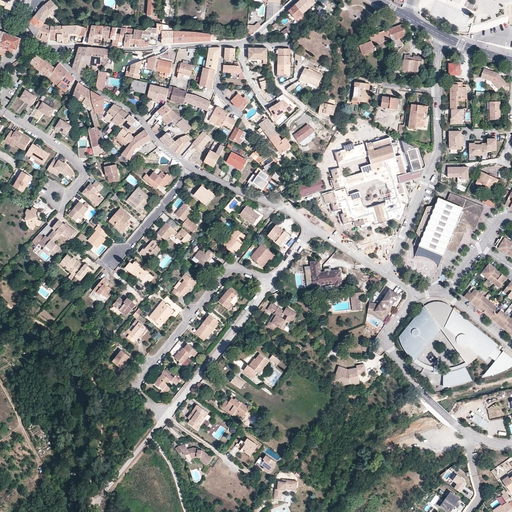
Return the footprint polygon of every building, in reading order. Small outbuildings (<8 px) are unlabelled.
[(0,0),(0,6),(0,5),(6,7),(5,9),(6,10),(6,9),(11,10),(10,11),(11,11),(12,11),(13,10),(12,10),(13,7),(14,7),(14,6),(13,6),(14,3),(15,1),(16,1),(16,0),(15,0),(0,0)] [(60,10),(51,0),(50,0),(48,2),(44,6),(51,13),(53,16),(53,15),(60,10)] [(267,0),(268,1),(267,10),(266,19),(266,22),(270,19),(279,10),(280,5),(280,0),(267,0)] [(303,14),(315,3),(313,0),(301,0),(299,2),(296,5),(303,14)] [(303,14),(296,5),(294,7),(291,9),(289,11),(296,20),(299,23),(306,17),(303,14)] [(48,15),(51,13),(44,6),(42,8),(37,14),(34,17),(44,23),(45,20),(48,15)] [(8,27),(11,15),(4,13),(0,24),(8,27)] [(30,23),(39,32),(41,29),(43,24),(44,23),(34,17),(34,18),(32,20),(30,23)] [(36,37),(39,32),(30,23),(28,27),(36,37)] [(261,27),(258,23),(254,26),(248,25),(247,32),(254,32),(255,33),(259,28),(261,27)] [(41,29),(39,32),(36,37),(44,41),(48,42),(48,43),(51,27),(43,24),(41,29)] [(175,27),(170,26),(162,24),(157,24),(157,29),(157,34),(162,34),(161,43),(163,43),(169,43),(174,43),(174,37),(174,31),(175,27)] [(83,27),(80,35),(84,37),(89,37),(92,25),(88,25),(87,28),(83,27)] [(92,25),(89,37),(88,44),(89,44),(92,45),(94,45),(94,43),(94,40),(95,36),(96,26),(92,25)] [(63,26),(51,27),(48,43),(54,43),(56,34),(58,34),(63,34),(63,33),(63,26)] [(65,26),(63,26),(63,33),(69,34),(73,34),(75,34),(76,35),(78,35),(79,35),(80,35),(83,27),(78,26),(76,26),(71,26),(65,26)] [(103,27),(96,26),(95,36),(94,40),(94,43),(101,44),(102,37),(103,32),(103,27)] [(403,26),(388,31),(392,42),(399,40),(407,37),(403,26)] [(103,32),(102,37),(104,38),(104,41),(107,41),(106,46),(109,47),(110,44),(110,42),(111,39),(110,39),(110,38),(111,36),(111,34),(111,33),(112,31),(113,27),(110,27),(103,27),(103,32)] [(118,28),(113,27),(112,31),(111,33),(111,34),(111,36),(110,38),(110,39),(111,39),(113,40),(111,47),(113,47),(115,47),(118,47),(118,46),(118,45),(118,43),(119,41),(119,40),(119,39),(120,36),(121,32),(122,28),(118,28)] [(127,29),(122,28),(121,32),(120,36),(119,39),(119,40),(119,41),(118,43),(118,45),(118,46),(118,47),(124,47),(124,46),(125,44),(125,42),(126,39),(126,35),(126,33),(127,29)] [(142,30),(135,30),(134,35),(142,37),(143,34),(151,35),(151,36),(156,37),(157,34),(157,29),(149,28),(145,31),(142,30)] [(290,31),(288,28),(281,34),(283,37),(290,31)] [(132,29),(127,29),(126,33),(126,35),(131,36),(130,39),(135,39),(139,39),(142,40),(142,37),(134,35),(135,30),(134,29),(132,29)] [(190,32),(174,31),(174,37),(174,43),(176,43),(183,42),(190,42),(197,42),(204,41),(211,41),(211,35),(206,34),(202,34),(198,33),(194,33),(190,32)] [(392,42),(388,31),(370,38),(371,42),(360,46),(364,56),(376,52),(375,49),(374,49),(372,44),(386,40),(387,43),(392,42)] [(4,32),(4,33),(0,44),(0,45),(0,47),(6,49),(6,50),(8,51),(13,53),(17,50),(21,39),(5,33),(4,32)] [(63,34),(58,34),(58,43),(61,43),(68,43),(69,34),(63,33),(63,34)] [(77,54),(85,56),(87,48),(79,47),(77,54)] [(86,63),(86,64),(89,65),(93,48),(87,48),(85,56),(83,62),(86,63)] [(113,54),(113,52),(111,51),(107,50),(105,49),(104,49),(101,49),(98,49),(93,48),(89,65),(93,65),(100,67),(102,58),(112,59),(113,57),(113,54)] [(207,57),(205,68),(212,69),(215,70),(217,70),(220,48),(205,48),(204,57),(207,57)] [(225,48),(224,59),(235,60),(236,49),(225,48)] [(259,48),(249,48),(249,59),(258,59),(258,64),(267,64),(267,63),(267,48),(259,48)] [(195,58),(196,50),(189,49),(188,57),(195,58)] [(286,49),(279,49),(278,75),(290,75),(290,61),(290,57),(290,53),(290,51),(290,50),(289,49),(286,49)] [(83,77),(86,64),(86,63),(83,62),(85,56),(77,54),(76,58),(74,64),(73,68),(76,71),(80,75),(83,77)] [(38,57),(36,55),(30,63),(35,67),(38,69),(39,70),(40,71),(46,62),(40,58),(38,57)] [(157,56),(157,55),(149,58),(147,68),(154,70),(156,60),(157,56)] [(420,72),(422,57),(413,56),(413,57),(409,57),(409,56),(404,55),(402,70),(420,72)] [(159,60),(156,60),(154,70),(165,73),(165,76),(167,77),(168,74),(170,74),(172,63),(163,61),(163,60),(159,59),(159,60)] [(126,76),(140,79),(141,75),(139,75),(140,70),(142,61),(131,65),(131,68),(127,67),(126,76)] [(49,78),(50,77),(52,73),(55,69),(48,64),(46,62),(40,71),(44,74),(47,77),(49,78)] [(59,63),(57,66),(56,67),(55,69),(52,73),(50,77),(49,78),(54,82),(58,86),(58,85),(59,84),(60,83),(62,81),(62,80),(63,79),(63,78),(64,77),(65,76),(67,72),(63,67),(59,63)] [(175,63),(175,64),(174,70),(172,75),(178,77),(178,78),(183,80),(184,74),(190,76),(191,73),(193,66),(181,63),(181,65),(175,63)] [(460,74),(460,63),(449,63),(449,75),(460,74)] [(205,68),(204,68),(200,85),(213,88),(216,75),(215,75),(215,70),(212,69),(205,68)] [(309,70),(305,68),(299,80),(308,84),(309,82),(318,86),(323,75),(314,71),(313,72),(312,74),(308,72),(309,70)] [(497,73),(483,68),(480,77),(492,81),(496,86),(498,85),(500,88),(501,86),(505,91),(509,91),(509,84),(506,84),(499,76),(498,76),(497,75),(496,74),(497,73)] [(233,71),(223,70),(223,72),(239,73),(242,79),(244,80),(242,76),(244,75),(243,72),(238,72),(233,71)] [(107,73),(99,71),(99,72),(96,87),(97,88),(100,90),(103,92),(107,73)] [(74,79),(67,72),(65,76),(64,77),(63,78),(63,79),(62,80),(62,81),(60,83),(59,84),(58,85),(58,86),(64,91),(66,92),(67,90),(69,88),(70,87),(71,85),(72,83),(74,79)] [(265,77),(259,79),(262,90),(268,88),(265,77)] [(147,83),(133,80),(131,90),(145,93),(147,83)] [(78,82),(76,89),(87,97),(87,88),(78,82)] [(367,88),(368,83),(355,82),(353,100),(361,101),(362,91),(365,91),(365,88),(367,88)] [(466,87),(462,86),(459,86),(458,84),(455,84),(450,84),(450,108),(451,108),(457,108),(457,99),(466,98),(466,87)] [(167,97),(168,90),(163,89),(163,88),(155,86),(155,87),(150,86),(148,97),(153,98),(152,102),(160,104),(161,100),(166,101),(167,97)] [(187,94),(187,92),(179,91),(179,92),(173,91),(174,88),(169,87),(168,90),(167,97),(171,98),(171,101),(184,104),(185,101),(186,96),(187,94)] [(98,119),(96,113),(96,112),(95,111),(94,109),(94,107),(93,105),(93,102),(92,99),(92,96),(91,93),(91,92),(87,88),(87,97),(83,103),(92,110),(91,113),(95,128),(100,126),(99,124),(98,119)] [(76,89),(73,96),(74,97),(83,103),(87,97),(76,89)] [(228,89),(224,89),(222,90),(223,93),(231,100),(236,94),(232,91),(231,92),(228,89)] [(20,98),(25,101),(26,100),(28,102),(27,103),(32,106),(37,97),(26,90),(20,98)] [(96,94),(91,92),(91,93),(92,96),(92,99),(93,102),(93,105),(94,107),(94,109),(95,111),(96,112),(96,113),(103,113),(104,101),(104,99),(101,97),(96,94)] [(192,97),(193,95),(187,94),(186,96),(185,101),(194,105),(195,99),(192,97)] [(250,101),(245,97),(243,99),(238,94),(231,101),(237,106),(238,105),(240,107),(239,108),(242,111),(248,104),(250,101)] [(208,110),(210,105),(211,102),(196,96),(195,99),(194,105),(208,111),(208,110)] [(397,109),(398,99),(382,97),(381,107),(397,109)] [(326,98),(321,100),(318,114),(328,116),(329,114),(333,115),(337,101),(326,98)] [(283,100),(268,108),(275,119),(287,111),(288,113),(293,109),(283,100)] [(42,103),(39,101),(35,108),(43,113),(44,111),(46,112),(45,114),(50,117),(55,109),(43,102),(42,103)] [(500,101),(490,101),(490,110),(490,119),(500,119),(500,101)] [(117,106),(114,105),(107,113),(110,115),(114,118),(122,109),(117,106)] [(165,105),(164,106),(161,108),(159,110),(158,111),(156,113),(156,114),(153,117),(155,119),(156,118),(158,119),(157,121),(158,122),(162,119),(163,117),(162,117),(171,111),(165,105)] [(215,107),(210,105),(208,110),(208,111),(207,113),(207,114),(206,115),(205,120),(209,122),(209,121),(215,124),(222,128),(223,125),(224,124),(225,122),(228,117),(228,115),(229,114),(226,112),(225,113),(223,111),(219,109),(215,107)] [(426,119),(427,107),(412,105),(409,127),(415,128),(415,126),(424,127),(424,119),(426,119)] [(464,122),(464,108),(457,108),(451,108),(451,123),(464,122)] [(114,118),(110,115),(108,117),(111,120),(112,121),(115,123),(117,125),(119,126),(121,123),(122,122),(125,119),(129,115),(126,112),(122,109),(114,118)] [(173,112),(171,111),(162,117),(163,117),(168,124),(172,121),(174,120),(171,117),(175,114),(174,113),(173,112)] [(310,116),(305,113),(296,121),(299,125),(307,122),(313,119),(310,116)] [(178,116),(175,114),(171,117),(174,120),(172,121),(176,125),(177,125),(183,119),(181,118),(180,118),(178,116)] [(132,117),(129,115),(125,119),(128,122),(138,129),(141,125),(139,123),(136,120),(134,118),(132,117)] [(236,121),(228,117),(225,122),(224,124),(223,125),(232,129),(236,121)] [(55,128),(60,130),(63,131),(62,132),(67,135),(72,126),(61,119),(55,128)] [(119,126),(121,128),(123,126),(125,126),(128,122),(125,119),(122,122),(121,123),(119,126)] [(185,121),(183,119),(177,125),(182,130),(185,133),(186,134),(192,128),(189,125),(185,121)] [(270,139),(277,134),(266,119),(263,121),(259,124),(261,127),(264,131),(270,139)] [(221,129),(222,128),(215,124),(209,121),(209,122),(214,125),(218,127),(221,129)] [(138,129),(128,122),(125,126),(134,133),(138,129)] [(313,132),(308,125),(294,135),(300,143),(313,132)] [(103,137),(102,134),(102,132),(101,128),(100,126),(95,128),(88,130),(91,140),(92,149),(94,156),(103,153),(108,152),(108,151),(107,149),(105,144),(104,142),(103,140),(103,137)] [(247,134),(236,127),(230,139),(237,143),(240,138),(243,140),(247,134)] [(123,129),(117,137),(127,148),(130,145),(135,138),(123,129)] [(15,132),(11,130),(5,141),(11,144),(12,142),(16,144),(17,143),(25,148),(31,139),(22,134),(21,135),(18,133),(19,132),(16,130),(15,132)] [(145,130),(135,138),(130,145),(127,148),(122,154),(117,160),(119,161),(120,161),(123,161),(124,162),(127,158),(130,160),(135,149),(153,140),(145,130)] [(449,131),(449,149),(461,149),(461,143),(463,143),(463,136),(461,136),(461,131),(449,131)] [(208,135),(203,132),(193,144),(201,150),(211,138),(208,135)] [(163,142),(169,148),(175,142),(172,139),(167,133),(160,139),(162,140),(163,142)] [(285,138),(282,140),(277,134),(270,139),(282,154),(292,147),(290,144),(285,138)] [(182,137),(180,138),(175,142),(169,148),(176,153),(184,142),(186,145),(190,140),(186,135),(182,137)] [(474,143),(469,143),(469,155),(487,155),(487,151),(496,151),(496,137),(492,137),(492,139),(487,139),(487,143),(482,143),(482,141),(474,141),(474,143)] [(372,143),(374,149),(375,154),(393,149),(390,138),(372,143)] [(411,174),(414,174),(404,141),(401,140),(411,172),(411,174)] [(404,141),(414,174),(419,172),(418,170),(422,169),(415,148),(414,148),(414,147),(404,141)] [(24,150),(25,148),(17,143),(16,144),(12,142),(11,144),(15,147),(16,145),(24,150)] [(179,153),(186,145),(184,142),(176,153),(177,153),(178,152),(179,153)] [(335,153),(337,161),(348,158),(347,156),(356,154),(356,156),(365,153),(365,151),(363,144),(354,147),(353,143),(344,146),(345,150),(335,153)] [(40,148),(33,144),(29,149),(33,151),(30,156),(43,164),(49,154),(45,151),(44,152),(39,149),(40,148)] [(225,147),(224,147),(221,145),(216,154),(210,151),(208,155),(206,157),(205,160),(204,162),(205,162),(214,167),(217,162),(220,155),(225,147)] [(85,154),(85,147),(78,148),(78,152),(78,153),(79,155),(79,156),(79,157),(80,157),(82,157),(85,158),(85,155),(87,155),(88,154),(85,154)] [(395,157),(393,149),(375,154),(374,149),(365,151),(365,153),(356,156),(356,154),(347,156),(348,158),(337,161),(339,168),(342,167),(341,164),(369,156),(371,164),(395,157)] [(254,153),(251,156),(255,160),(260,154),(257,151),(255,153),(254,153)] [(247,160),(232,152),(227,162),(242,170),(247,160)] [(406,173),(401,155),(395,157),(371,164),(361,167),(363,172),(364,177),(374,174),(375,179),(377,178),(386,183),(391,198),(384,200),(385,202),(367,208),(363,204),(359,192),(350,194),(350,195),(348,196),(346,191),(344,191),(335,194),(335,191),(324,194),(326,203),(331,202),(333,211),(342,208),(343,213),(341,214),(344,223),(354,220),(356,226),(361,224),(362,227),(370,225),(370,223),(373,222),(374,224),(391,219),(389,215),(399,212),(397,204),(401,202),(402,200),(400,194),(404,193),(401,183),(398,176),(406,173)] [(59,162),(54,159),(47,169),(52,172),(53,170),(56,172),(59,172),(60,171),(61,171),(63,173),(66,177),(68,175),(71,178),(75,174),(71,169),(68,165),(67,167),(64,165),(65,164),(60,160),(59,162)] [(104,167),(106,176),(108,176),(109,181),(110,183),(119,180),(115,165),(104,167)] [(468,179),(468,166),(447,167),(447,177),(457,177),(460,177),(460,179),(466,179),(468,179)] [(342,176),(344,175),(342,167),(339,168),(331,170),(334,179),(332,179),(335,188),(342,186),(344,185),(342,176)] [(406,173),(398,176),(401,183),(421,177),(424,168),(422,169),(418,170),(419,172),(414,174),(411,174),(411,172),(406,173)] [(32,177),(22,171),(13,186),(23,192),(32,177)] [(172,177),(167,173),(166,175),(162,172),(158,175),(154,171),(150,176),(146,173),(143,177),(156,189),(159,185),(161,183),(164,185),(164,186),(172,177)] [(268,176),(260,171),(257,176),(253,174),(248,182),(252,184),(253,183),(263,189),(268,182),(266,180),(268,176)] [(481,186),(482,184),(483,182),(492,187),(495,182),(497,183),(499,179),(492,176),(491,176),(481,171),(475,183),(481,186)] [(344,191),(346,191),(346,188),(375,179),(374,174),(364,177),(363,172),(345,178),(344,175),(342,176),(344,185),(342,186),(344,191)] [(298,185),(299,188),(322,180),(321,177),(298,185)] [(103,186),(97,180),(94,184),(92,183),(89,186),(90,187),(89,189),(88,188),(83,193),(99,206),(105,199),(102,196),(100,198),(94,194),(99,189),(100,190),(103,186)] [(324,188),(322,180),(299,188),(301,195),(324,188)] [(207,190),(202,185),(194,194),(205,204),(214,194),(208,189),(207,190)] [(149,196),(138,187),(127,200),(140,212),(144,209),(142,208),(139,205),(144,198),(146,199),(149,196)] [(474,230),(484,207),(468,200),(450,193),(447,201),(438,198),(435,205),(427,206),(416,232),(418,234),(413,244),(419,245),(415,254),(418,254),(420,255),(423,255),(426,256),(429,257),(434,259),(436,262),(438,264),(445,249),(455,253),(462,236),(466,227),(474,230)] [(148,202),(146,199),(144,198),(139,205),(142,208),(148,202)] [(483,198),(481,202),(493,208),(494,204),(483,198)] [(89,209),(80,202),(75,208),(76,209),(74,211),(73,210),(69,216),(77,221),(82,214),(84,215),(89,209)] [(191,205),(187,202),(185,204),(184,204),(175,214),(184,221),(192,211),(189,208),(191,205)] [(389,215),(391,219),(393,218),(399,221),(406,205),(401,202),(397,204),(399,212),(389,215)] [(260,216),(247,205),(240,213),(253,224),(260,216)] [(38,220),(36,213),(37,210),(32,208),(31,211),(27,210),(26,213),(28,214),(25,219),(26,222),(31,224),(30,226),(34,228),(36,225),(39,226),(42,221),(38,220)] [(120,208),(111,218),(116,223),(114,225),(122,232),(127,227),(126,226),(124,225),(126,222),(131,217),(124,211),(120,208)] [(84,215),(82,214),(77,221),(78,223),(81,220),(85,216),(84,215)] [(220,217),(216,222),(221,225),(225,221),(220,217)] [(198,227),(188,218),(183,223),(193,232),(198,227)] [(76,232),(68,225),(67,227),(65,225),(60,220),(53,228),(55,230),(48,238),(46,236),(44,238),(40,234),(35,240),(45,248),(47,246),(52,250),(50,253),(54,256),(61,248),(54,243),(62,233),(64,231),(71,237),(76,232)] [(166,223),(157,233),(165,240),(171,234),(181,242),(182,240),(185,243),(191,236),(182,228),(178,233),(166,223)] [(288,234),(276,225),(268,235),(280,244),(288,234)] [(104,231),(98,226),(95,230),(97,232),(89,241),(97,248),(102,243),(105,239),(102,236),(101,235),(104,231)] [(246,236),(236,228),(230,235),(231,236),(226,243),(225,242),(223,244),(226,248),(231,253),(234,250),(236,251),(242,244),(241,243),(239,242),(241,239),(243,240),(246,236)] [(69,240),(71,237),(64,231),(62,233),(69,240)] [(511,241),(505,237),(502,236),(495,246),(500,250),(501,249),(503,250),(503,251),(508,254),(510,255),(510,256),(511,256),(511,241)] [(154,257),(163,245),(160,243),(158,246),(151,241),(145,248),(144,247),(140,252),(148,258),(151,255),(154,257)] [(251,256),(262,265),(268,256),(270,257),(272,259),(276,255),(261,243),(251,256)] [(214,255),(208,250),(205,253),(201,249),(194,256),(199,260),(197,263),(207,271),(211,265),(208,262),(207,260),(210,256),(211,258),(214,255)] [(72,259),(68,255),(62,262),(74,271),(80,263),(77,260),(76,262),(72,259)] [(263,266),(270,257),(268,256),(262,265),(263,266)] [(125,267),(126,268),(128,270),(135,276),(136,274),(143,280),(145,278),(150,281),(153,277),(145,270),(144,271),(138,265),(139,264),(135,261),(132,264),(130,262),(125,267)] [(331,271),(325,271),(320,272),(319,261),(311,262),(311,265),(312,268),(305,269),(307,281),(313,280),(314,286),(314,288),(320,288),(320,284),(335,282),(335,285),(342,285),(340,270),(331,271)] [(60,264),(72,274),(74,271),(62,262),(60,264)] [(84,266),(80,263),(74,271),(72,274),(75,277),(77,274),(83,279),(88,273),(91,269),(85,264),(84,266)] [(499,288),(507,278),(500,273),(499,274),(497,272),(498,271),(492,266),(491,267),(490,266),(490,265),(489,264),(480,273),(499,288)] [(196,282),(185,273),(181,278),(184,280),(176,290),(175,288),(172,292),(178,297),(181,294),(183,296),(191,286),(193,287),(196,282)] [(380,285),(382,281),(374,275),(371,279),(380,285)] [(107,280),(104,278),(93,290),(99,296),(101,295),(107,300),(111,295),(109,293),(112,290),(107,286),(106,287),(103,284),(105,283),(107,280)] [(511,298),(511,282),(511,281),(503,291),(511,298)] [(511,319),(471,287),(463,296),(466,298),(466,297),(468,299),(467,300),(473,304),(474,303),(475,305),(475,306),(478,309),(479,308),(481,309),(480,310),(486,315),(487,314),(488,315),(488,316),(491,319),(492,318),(494,320),(493,321),(499,325),(500,324),(501,326),(501,327),(505,330),(506,329),(508,331),(507,332),(510,334),(511,333),(511,334),(511,319)] [(230,289),(229,288),(219,301),(226,306),(230,302),(236,294),(230,289)] [(398,295),(389,289),(381,301),(378,305),(369,303),(367,313),(369,314),(370,310),(374,311),(380,315),(378,318),(382,321),(392,307),(390,306),(398,295)] [(364,291),(356,292),(357,297),(354,297),(356,310),(361,309),(360,302),(364,302),(363,297),(365,296),(364,291)] [(120,298),(114,304),(117,307),(123,300),(120,298)] [(128,298),(125,302),(126,303),(120,310),(123,312),(122,313),(126,317),(136,305),(128,298)] [(117,307),(114,304),(113,306),(122,313),(123,312),(120,310),(126,303),(125,302),(123,300),(117,307)] [(160,326),(163,322),(169,314),(171,316),(174,311),(167,306),(168,305),(163,301),(149,317),(160,326)] [(426,305),(424,306),(425,307),(427,306),(430,304),(434,303),(438,303),(442,304),(447,306),(446,308),(451,312),(452,310),(453,308),(448,305),(443,302),(439,301),(433,302),(429,303),(426,305)] [(287,307),(284,311),(283,313),(281,312),(282,310),(271,303),(267,310),(274,314),(270,321),(272,323),(269,327),(275,331),(278,326),(281,328),(282,329),(287,321),(288,322),(291,324),(297,313),(287,307)] [(451,312),(446,308),(447,306),(442,304),(438,303),(434,303),(430,304),(427,306),(425,307),(424,306),(424,305),(398,336),(400,343),(402,346),(403,348),(406,350),(407,353),(411,357),(416,360),(438,334),(441,329),(453,339),(453,341),(453,343),(454,345),(456,347),(459,348),(461,348),(464,347),(465,347),(467,345),(469,346),(466,350),(474,356),(477,353),(485,360),(488,356),(491,358),(495,361),(482,378),(490,375),(495,374),(498,373),(501,372),(506,369),(510,367),(511,365),(511,359),(503,352),(502,352),(500,354),(497,352),(494,349),(495,348),(452,310),(451,312)] [(497,345),(454,307),(453,308),(452,310),(495,348),(496,347),(497,345)] [(207,318),(195,333),(204,340),(219,321),(208,313),(205,317),(207,318)] [(146,328),(136,320),(127,332),(130,335),(128,337),(134,342),(138,336),(144,330),(146,328)] [(197,351),(188,344),(185,348),(183,347),(175,357),(183,363),(190,353),(194,356),(197,351)] [(130,357),(122,351),(113,362),(120,368),(124,363),(130,357)] [(269,360),(260,353),(256,359),(255,358),(249,365),(248,364),(244,369),(254,377),(258,372),(259,373),(269,360)] [(280,360),(273,354),(270,358),(277,363),(280,360)] [(358,374),(365,372),(364,363),(356,365),(356,367),(347,369),(338,366),(333,381),(345,385),(351,384),(351,385),(360,383),(358,374)] [(386,376),(390,373),(385,367),(381,370),(386,376)] [(164,369),(161,373),(162,374),(158,379),(154,383),(162,390),(170,380),(171,380),(174,377),(164,369)] [(470,379),(466,369),(461,371),(458,372),(455,373),(452,373),(448,374),(445,374),(444,389),(472,383),(470,379)] [(237,386),(242,379),(235,375),(231,381),(237,386)] [(162,390),(167,394),(175,383),(171,380),(170,380),(162,390)] [(230,396),(227,399),(230,401),(226,407),(234,413),(235,411),(243,416),(249,407),(235,397),(234,399),(230,396)] [(232,415),(234,413),(226,407),(230,401),(227,399),(221,407),(232,415)] [(209,412),(197,404),(192,411),(195,414),(194,416),(191,413),(188,417),(191,419),(189,422),(198,429),(201,424),(198,422),(202,416),(205,418),(209,412)] [(257,445),(247,438),(244,441),(241,439),(238,443),(237,442),(234,446),(243,453),(244,451),(250,455),(257,445)] [(193,447),(190,447),(190,450),(187,450),(187,448),(185,443),(179,445),(182,451),(185,454),(190,453),(192,457),(197,456),(200,457),(200,459),(206,464),(212,456),(202,449),(198,449),(198,447),(193,447)] [(277,461),(266,454),(264,458),(260,455),(255,463),(262,469),(263,467),(270,472),(277,461)] [(464,480),(455,474),(452,480),(458,484),(455,489),(461,493),(466,485),(464,480)] [(511,476),(511,477),(510,476),(502,481),(509,490),(511,488),(511,476)] [(297,480),(286,479),(285,481),(282,481),(278,480),(277,489),(275,488),(274,498),(280,499),(282,489),(285,489),(285,488),(285,485),(296,487),(297,480)] [(502,496),(507,503),(508,502),(511,500),(504,490),(501,492),(503,495),(502,496)] [(458,497),(449,491),(444,498),(446,500),(454,505),(457,507),(460,504),(456,501),(458,497)] [(449,511),(454,505),(446,500),(441,508),(447,511),(449,511)] [(507,503),(502,507),(494,511),(511,511),(511,507),(508,502),(507,503)]
